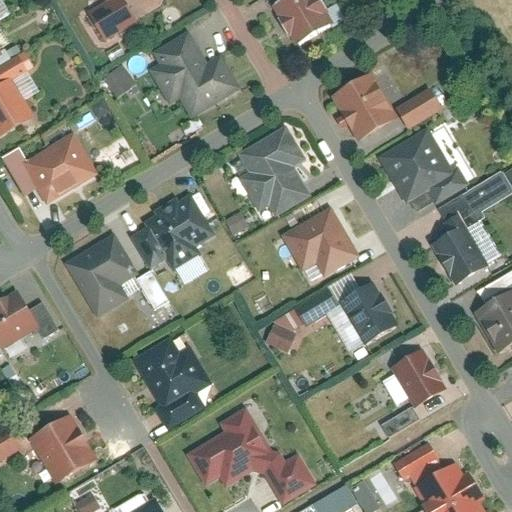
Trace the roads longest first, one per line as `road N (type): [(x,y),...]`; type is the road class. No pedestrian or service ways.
road 1 (residential): [(299,91),(511,446)]
road 2 (residential): [(299,91),(15,241)]
road 3 (residential): [(15,241),(138,438)]
road 4 (residential): [(450,0),(299,91)]
road 5 (residential): [(227,0),(276,84),(299,91)]
